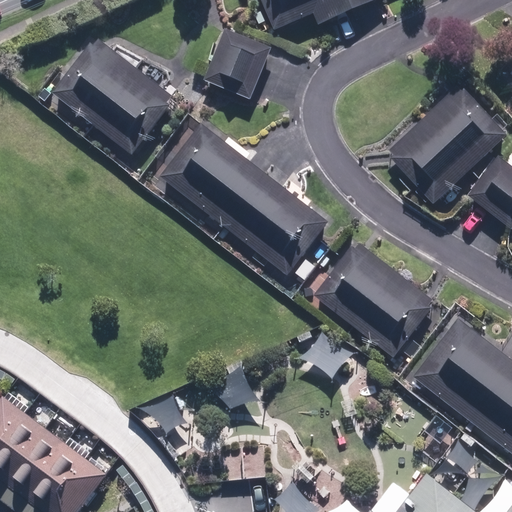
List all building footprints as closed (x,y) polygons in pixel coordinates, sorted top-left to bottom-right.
[(394,0),(261,0),(276,34),(314,18),(320,32),(394,1),(394,0)] [(274,48),(228,28),(204,82),(250,102),(274,48)] [(177,99),(94,39),(51,100),(133,159),(177,99)] [(495,121),(463,86),(389,153),(437,205),(473,172),(479,178),(497,162),(488,152),(508,133),(507,132),(510,129),(500,117),(495,121)] [(314,196),(289,178),(283,186),(250,162),(255,154),(230,136),(225,143),(198,123),(160,177),(291,270),(326,220),(307,206),(314,196)] [(511,170),(501,161),(471,197),(511,232),(511,170)] [(433,299),(358,243),(317,297),(393,353),(433,299)] [(511,359),(455,313),(407,372),(511,456),(511,359)] [(48,511),(91,463),(0,385),(0,492),(23,511),(48,511)] [(460,511),(406,472),(376,511),(363,511),(341,495),(328,511),(460,511)]
